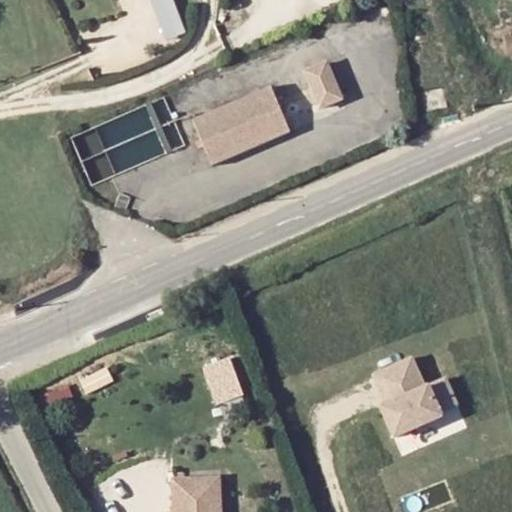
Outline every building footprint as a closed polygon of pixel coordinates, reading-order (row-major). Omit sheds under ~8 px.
[(155,0),(170,38),(190,31),(178,0),(155,0)] [(325,61),(305,70),(321,105),(341,96),(325,61)] [(191,122),(209,164),(289,129),(271,87),(191,122)] [(451,373),(430,382),(418,353),(372,372),(398,435),(466,407),(451,373)] [(218,404),(249,393),(236,355),(204,367),(218,404)] [(193,464),(193,511),(211,511),(209,506),(208,463),(193,464)] [(193,511),(193,464),(158,464),(160,508),(159,511),(193,511)]
